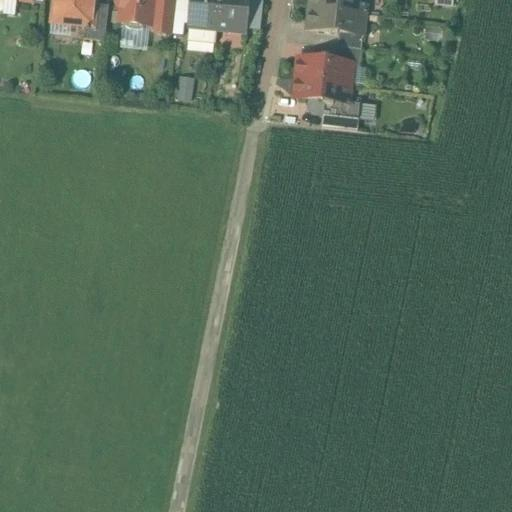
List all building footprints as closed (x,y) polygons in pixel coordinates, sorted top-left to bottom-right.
[(54,0),(52,24),(85,28),(92,28),(94,6),(95,0),(54,0)] [(115,0),(115,4),(116,9),(120,9),(118,25),(126,25),(125,29),(130,32),(138,33),(142,31),(143,27),(150,28),(153,0),(115,0)] [(170,39),(174,2),(155,0),(151,37),(170,39)] [(191,0),(189,29),(187,43),(215,46),(216,32),(219,0),(191,0)] [(247,0),(219,0),(216,32),(244,35),(247,0)] [(310,0),(309,11),(365,18),(366,0),(310,0)] [(190,4),(174,2),(170,39),(186,41),(190,4)] [(108,7),(94,6),(92,28),(85,28),(84,41),(104,43),(108,7)] [(365,18),(309,11),(307,31),(339,35),(362,38),(365,18)] [(362,38),(339,35),(337,50),(361,52),(362,38)] [(361,52),(337,50),(335,65),(353,67),(353,68),(359,69),(361,52)] [(335,65),(297,60),(295,80),(351,86),(353,68),(353,67),(335,65)] [(351,86),(295,80),(293,100),(324,104),(348,106),(349,105),(351,86)] [(348,106),(324,104),(322,117),(346,120),(344,133),(357,134),(360,106),(349,105),(348,106)] [(346,120),(322,117),(321,130),(344,133),(346,120)]
